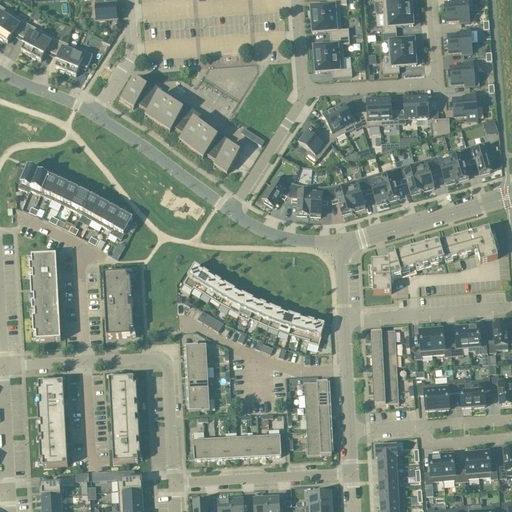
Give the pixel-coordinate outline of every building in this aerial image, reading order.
[(94,0),(95,7),(94,7),(96,24),(117,22),(116,5),(111,6),(110,0),(94,0)] [(328,7),(311,8),(311,18),(313,18),(313,21),(340,19),(339,7),(347,7),(346,0),(330,0),(327,0),(328,7)] [(374,0),(375,4),(382,4),(383,16),(411,14),(410,11),(412,10),(411,1),(394,2),(393,0),(374,0)] [(458,5),(445,6),(446,15),(468,13),(473,13),(472,0),(458,2),(458,5)] [(0,34),(13,16),(0,7),(0,34)] [(468,13),(446,15),(446,24),(460,23),(460,26),(469,25),(468,13)] [(384,28),(383,29),(383,36),(396,35),(396,28),(413,27),(412,18),(411,18),(411,14),(383,16),(384,28)] [(17,19),(13,16),(0,34),(0,39),(8,44),(14,34),(20,38),(28,25),(17,19)] [(313,25),(312,25),(313,35),(330,33),(330,40),(349,39),(348,31),(341,32),(340,19),(313,21),(313,25)] [(21,52),(31,57),(41,39),(31,34),(34,29),(28,25),(20,38),(27,42),(21,52)] [(448,37),(448,47),(471,45),(470,33),(461,33),(461,36),(448,37)] [(53,55),(59,41),(43,34),(41,39),(31,57),(41,63),(47,52),(53,55)] [(396,35),(383,36),(384,44),(388,43),(388,56),(413,54),(413,50),(415,50),(414,41),(397,42),(396,35)] [(331,47),(314,48),(314,58),(316,58),(316,61),(343,59),(342,47),(350,46),(349,39),(330,40),(331,47)] [(65,73),(76,49),(59,41),(53,55),(60,58),(55,69),(65,73)] [(448,47),(449,56),(462,55),(463,58),(472,57),(471,45),(448,47)] [(87,70),(92,56),(76,49),(65,73),(76,78),(81,67),(87,70)] [(389,68),(382,69),(383,76),(399,75),(399,68),(416,67),(415,57),(414,57),(413,54),(388,56),(389,68)] [(316,65),(315,65),(315,74),(332,73),(333,80),(352,79),(351,71),(344,72),(343,59),(316,61),(316,65)] [(463,68),(450,70),(451,78),(478,76),(477,64),(463,65),(463,68)] [(478,76),(451,78),(452,87),(465,86),(465,89),(479,88),(478,76)] [(146,89),(133,81),(120,101),(133,110),(136,105),(147,113),(145,117),(169,133),(172,129),(183,136),(179,142),(202,159),(205,155),(216,163),(213,167),(226,175),(239,155),(227,148),(230,143),(219,136),(216,140),(197,125),(202,118),(182,105),(178,110),(158,97),(162,92),(149,84),(146,89)] [(242,135),(263,147),(290,102),(257,82),(234,121),(246,128),(242,135)] [(466,100),(453,101),(453,110),(476,109),(481,109),(480,96),(466,97),(466,100)] [(427,99),(415,100),(417,121),(428,120),(427,99)] [(404,112),(398,113),(398,127),(406,127),(405,122),(417,121),(415,100),(403,100),(403,101),(404,112)] [(390,101),(378,102),(380,128),(398,127),(398,113),(391,113),(390,101),(391,101),(390,101)] [(367,114),(358,115),(362,129),(380,128),(378,102),(366,102),(366,103),(367,103),(367,114)] [(344,106),(333,112),(345,135),(355,130),(356,132),(362,129),(358,115),(350,119),(344,107),(344,106)] [(476,109),(453,110),(454,119),(467,118),(468,124),(477,123),(476,109)] [(329,130),(321,135),(331,146),(337,143),(335,140),(345,135),(333,112),(322,118),(323,118),(329,130)] [(439,121),(431,122),(432,136),(440,136),(439,121)] [(439,121),(440,136),(449,135),(449,121),(439,121)] [(306,134),(298,145),(299,145),(301,147),(319,160),(319,161),(331,146),(321,135),(316,142),(307,135),(307,134),(306,134)] [(469,163),(475,161),(480,177),(490,175),(489,173),(491,173),(489,164),(490,163),(489,158),(487,158),(483,145),(466,150),(469,163)] [(297,152),(314,166),(319,160),(301,147),(297,152)] [(466,150),(459,152),(461,157),(450,160),(456,183),(458,182),(459,184),(468,181),(464,164),(469,163),(466,150)] [(435,173),(441,171),(445,187),(455,185),(455,183),(456,183),(450,160),(439,164),(437,158),(431,160),(435,173)] [(422,193),(424,192),(424,194),(434,191),(429,174),(435,173),(431,160),(414,165),(422,193)] [(420,193),(422,193),(414,165),(397,170),(400,183),(406,181),(411,197),(421,195),(420,193)] [(38,174),(28,169),(18,190),(30,195),(31,193),(30,193),(38,174)] [(379,175),(387,203),(389,202),(390,204),(399,201),(395,184),(400,183),(397,170),(379,175)] [(49,178),(38,174),(30,193),(31,193),(41,197),(49,178)] [(366,193),(372,191),(376,207),(386,205),(386,203),(387,203),(379,175),(362,180),(366,193)] [(49,178),(41,197),(51,202),(60,183),(49,178)] [(294,186),(288,184),(278,178),(263,202),(264,203),(264,204),(272,210),(282,195),(289,200),(294,186)] [(353,213),(355,212),(355,214),(365,211),(360,194),(366,193),(362,180),(345,185),(353,213)] [(70,188),(60,183),(51,202),(61,207),(70,188)] [(345,185),(334,188),(328,189),(330,203),(337,201),(342,217),(352,215),(351,213),(353,213),(345,185)] [(307,217),(308,217),(311,189),(299,188),(294,186),(289,200),(298,201),(296,218),(307,219),(307,217)] [(80,193),(70,188),(61,207),(71,212),(80,193)] [(311,189),(308,217),(310,218),(310,219),(320,220),(322,203),(330,203),(328,189),(322,190),(311,189)] [(80,193),(71,212),(82,217),(92,198),(80,193)] [(102,204),(92,198),(82,217),(92,222),(102,204)] [(112,210),(102,204),(92,222),(102,228),(112,210)] [(112,210),(102,228),(111,233),(112,234),(122,215),(112,210)] [(122,215),(112,234),(111,233),(110,236),(121,242),(127,231),(131,223),(132,221),(130,220),(122,215)] [(391,295),(391,281),(401,278),(401,281),(417,276),(415,271),(474,254),(473,254),(473,253),(477,252),(480,265),(498,260),(489,230),(472,235),(473,238),(469,239),(468,238),(469,238),(469,237),(410,254),(410,252),(410,251),(395,255),(395,256),(388,258),(388,264),(372,265),(373,296),(391,295)] [(115,252),(112,258),(118,262),(118,261),(122,255),(115,252)] [(57,268),(56,258),(32,259),(32,266),(30,266),(31,299),(34,299),(34,305),(32,305),(32,314),(35,314),(35,320),(33,320),(33,336),(36,336),(36,344),(61,342),(60,332),(57,332),(55,297),(58,297),(57,283),(54,283),(54,268),(57,268)] [(195,268),(183,286),(193,292),(194,290),(204,274),(195,268)] [(204,274),(194,290),(203,295),(213,279),(204,274)] [(127,275),(103,276),(105,311),(107,311),(108,319),(106,319),(107,340),(131,339),(130,333),(133,332),(131,281),(127,281),(127,275)] [(221,284),(213,279),(203,295),(211,301),(221,284)] [(221,284),(211,301),(220,306),(230,290),(221,284)] [(230,290),(220,306),(230,312),(239,295),(230,290)] [(248,299),(239,295),(230,312),(239,316),(239,317),(248,299)] [(239,317),(239,316),(238,319),(249,323),(250,321),(249,321),(257,303),(248,299),(239,317)] [(257,303),(249,321),(250,321),(259,325),(267,308),(257,303)] [(276,312),(267,308),(259,325),(269,330),(276,312)] [(276,312),(269,330),(279,333),(286,315),(276,312)] [(295,319),(286,315),(279,333),(289,337),(295,319)] [(305,321),(295,319),(289,337),(300,340),(305,321)] [(305,321),(300,340),(309,343),(315,324),(305,321)] [(309,343),(308,345),(319,348),(325,327),(315,324),(309,343)] [(506,333),(506,326),(505,326),(495,327),(494,327),(495,343),(489,343),(490,356),(496,355),(496,353),(508,352),(507,340),(507,333),(506,333)] [(467,329),(466,329),(468,350),(469,354),(475,353),(475,357),(487,356),(486,343),(480,344),(479,328),(478,329),(478,328),(467,329)] [(456,346),(450,346),(451,359),(463,358),(463,350),(468,350),(466,329),(455,330),(456,346)] [(432,332),(430,332),(432,358),(445,357),(445,359),(451,359),(450,346),(444,347),(443,331),(442,331),(431,332),(432,332)] [(432,358),(430,332),(419,333),(420,349),(414,349),(415,362),(422,361),(422,359),(432,358)] [(395,333),(371,335),(372,347),(396,346),(395,333)] [(396,346),(372,347),(372,359),(396,358),(396,346)] [(206,347),(186,348),(187,359),(207,358),(206,347)] [(207,358),(187,359),(187,370),(207,369),(207,358)] [(396,358),(372,359),(373,371),(397,370),(396,358)] [(207,369),(187,370),(188,381),(208,380),(207,369)] [(397,370),(373,371),(374,383),(397,382),(397,370)] [(498,379),(492,380),(493,392),(499,392),(500,407),(501,407),(511,406),(511,405),(511,401),(511,399),(511,397),(511,392),(510,380),(498,381),(498,379)] [(134,380),(109,382),(110,392),(113,392),(116,455),(113,455),(114,466),(138,464),(138,457),(140,457),(139,425),(136,425),(136,419),(138,419),(138,410),(135,410),(135,405),(137,404),(136,387),(134,387),(134,380)] [(208,380),(188,381),(188,392),(209,391),(208,380)] [(471,388),(473,409),(474,409),(484,409),(484,408),(485,408),(484,393),(490,392),(489,380),(483,380),(483,383),(471,384),(471,388)] [(397,382),(374,383),(374,395),(398,394),(397,382)] [(452,383),(453,395),(460,395),(462,410),(473,409),(471,388),(466,389),(465,382),(452,383)] [(447,385),(435,386),(437,412),(438,412),(448,412),(448,411),(449,411),(448,396),(453,395),(452,383),(446,383),(447,385)] [(64,394),(63,384),(39,385),(39,393),(37,393),(38,425),(41,425),(41,430),(39,430),(39,440),(42,439),(42,445),(39,445),(40,463),(43,462),(43,470),(68,468),(67,458),(64,458),(61,395),(64,394)] [(328,384),(304,385),(305,398),(328,396),(328,384)] [(426,413),(437,412),(435,386),(424,387),(424,385),(417,385),(418,398),(425,398),(426,413)] [(209,391),(188,392),(189,403),(209,402),(209,391)] [(398,394),(374,395),(375,407),(399,406),(398,394)] [(328,396),(305,398),(305,410),(329,408),(328,396)] [(209,402),(189,403),(190,414),(210,413),(209,402)] [(329,408),(305,410),(306,422),(330,420),(329,408)] [(330,420),(306,422),(307,434),(330,432),(330,420)] [(330,432),(307,434),(307,446),(331,444),(330,432)] [(280,438),(269,439),(270,459),(281,459),(280,438)] [(269,439),(259,440),(260,460),(270,459),(269,439)] [(248,440),(237,441),(238,461),(249,460),(248,440)] [(259,440),(248,440),(249,460),(260,460),(259,440)] [(226,441),(215,442),(216,462),(227,462),(226,441)] [(237,441),(226,441),(227,462),(238,461),(237,441)] [(215,442),(204,443),(205,463),(216,462),(215,442)] [(204,443),(193,443),(194,463),(205,463),(204,443)] [(331,444),(307,446),(308,458),(332,457),(331,444)] [(378,460),(396,459),(397,459),(396,447),(376,449),(377,460),(378,460)] [(505,468),(499,469),(500,481),(506,481),(506,478),(511,477),(511,451),(505,452),(505,453),(504,453),(505,468)] [(478,455),(476,455),(478,481),(491,480),(491,482),(498,482),(496,469),(490,469),(489,454),(488,454),(478,455)] [(460,472),(461,485),(468,484),(468,482),(478,481),(476,455),(465,456),(467,471),(460,472)] [(441,458),(443,484),(454,483),(455,485),(461,485),(460,472),(454,472),(453,457),(452,457),(442,458),(441,458)] [(443,484),(441,458),(429,459),(431,474),(424,475),(425,488),(432,487),(432,485),(443,484)] [(396,459),(378,460),(378,470),(396,469),(396,459)] [(396,469),(378,470),(379,480),(397,479),(396,469)] [(118,483),(123,482),(122,473),(91,475),(92,484),(118,483)] [(85,475),(75,476),(75,484),(90,483),(89,475),(85,475)] [(397,479),(379,480),(380,490),(397,489),(397,479)] [(123,482),(118,483),(118,494),(142,493),(141,481),(123,482)] [(61,497),(61,498),(63,498),(62,486),(41,487),(42,498),(61,497)] [(397,489),(380,490),(380,500),(398,500),(397,489)] [(142,493),(118,494),(119,505),(142,504),(142,493)] [(331,507),(331,502),(332,502),(332,496),(331,496),(331,495),(307,496),(308,508),(331,507)] [(43,509),(61,508),(61,498),(61,497),(42,498),(42,499),(43,509)] [(267,511),(278,511),(278,500),(277,500),(277,499),(271,499),(271,500),(266,501),(267,511)] [(267,511),(266,501),(262,501),(262,500),(256,500),(256,501),(254,501),(254,511),(267,511)] [(398,500),(380,500),(381,511),(399,510),(398,500)] [(230,503),(230,511),(242,511),(242,502),(241,502),(241,501),(235,501),(235,502),(230,503)] [(230,511),(230,503),(226,503),(226,502),(220,502),(220,503),(218,503),(218,511),(230,511)] [(206,511),(206,504),(205,504),(205,503),(199,503),(199,504),(194,505),(194,511),(206,511)] [(511,511),(511,503),(502,504),(502,511),(511,511)]
